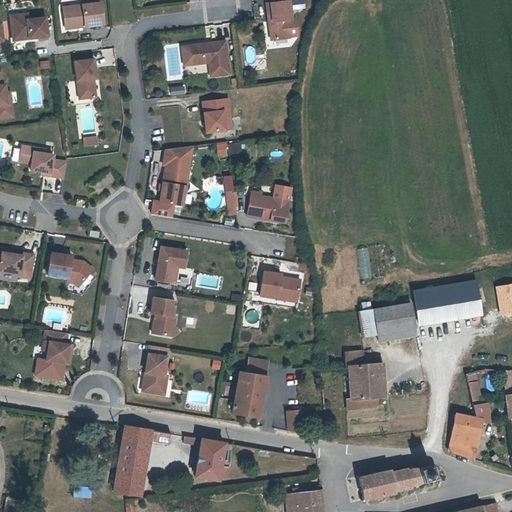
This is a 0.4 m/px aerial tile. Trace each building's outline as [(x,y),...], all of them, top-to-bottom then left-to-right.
[(273,25),(274,38),(289,36),(287,19),(291,18),(288,0),(281,0),(270,2),(272,19),(268,20),(269,26),(273,25)] [(70,17),(71,27),(103,23),(101,2),(99,2),(83,4),(63,6),(65,18),(70,17)] [(20,20),(12,21),(14,39),(39,36),(39,39),(48,37),(45,16),(29,19),(28,13),(19,14),(20,20)] [(211,74),(229,72),(225,40),(183,45),(186,64),(209,61),(211,74)] [(86,96),(95,95),(92,77),(95,77),(92,58),(74,61),(77,89),(85,88),(86,96)] [(48,60),(38,61),(39,69),(49,68),(48,60)] [(0,116),(12,114),(10,102),(6,102),(5,91),(4,83),(2,83),(0,69),(0,116)] [(85,88),(77,89),(78,97),(86,96),(85,88)] [(226,99),(202,102),(205,132),(224,129),(223,120),(229,119),(226,99)] [(83,146),(98,145),(97,135),(82,136),(83,146)] [(226,141),(216,142),(217,157),(227,156),(226,141)] [(228,153),(241,152),(240,142),(227,143),(228,153)] [(35,148),(35,147),(22,145),(19,161),(24,162),(32,163),(31,169),(50,172),(49,175),(63,177),(64,177),(65,164),(66,161),(52,159),(53,154),(49,154),(34,151),(35,148)] [(162,192),(160,204),(183,207),(191,148),(177,150),(174,168),(166,167),(162,187),(162,192)] [(177,150),(165,151),(163,167),(166,167),(174,168),(177,150)] [(265,197),(254,196),(251,221),(294,226),(297,204),(264,200),(265,197)] [(230,218),(237,218),(234,197),(227,197),(230,218)] [(4,248),(0,247),(0,268),(1,269),(1,270),(21,273),(21,276),(32,277),(35,254),(24,252),(24,255),(4,252),(4,248)] [(369,247),(357,248),(359,278),(370,277),(369,247)] [(189,255),(163,252),(159,284),(175,286),(177,270),(187,271),(189,255)] [(73,257),(52,253),(49,275),(69,279),(76,280),(82,284),(93,270),(84,262),(72,260),(73,257)] [(281,277),(264,274),(261,298),(277,300),(277,301),(286,302),(286,299),(288,298),(298,299),(300,282),(288,281),(287,282),(281,281),(281,277)] [(76,280),(69,279),(68,282),(74,283),(79,287),(82,284),(76,280)] [(478,284),(417,294),(422,324),(482,314),(478,284)] [(179,303),(157,300),(155,316),(159,317),(156,336),(172,338),(173,329),(175,327),(178,328),(179,319),(177,319),(179,303)] [(234,315),(236,306),(226,304),(225,313),(234,315)] [(418,330),(413,305),(362,314),(366,339),(418,330)] [(175,327),(173,329),(172,338),(176,339),(183,334),(178,328),(175,327)] [(67,334),(46,331),(44,342),(50,343),(47,360),(67,364),(70,345),(66,345),(67,334)] [(165,353),(166,349),(149,345),(148,350),(165,353)] [(366,353),(350,354),(351,368),(353,368),(355,399),(351,400),(351,411),(381,408),(381,398),(389,397),(387,365),(366,366),(366,353)] [(171,359),(153,356),(150,375),(154,376),(151,394),(170,397),(172,377),(169,377),(171,359)] [(273,361),(273,360),(253,357),(251,372),(244,371),(242,383),(242,385),(240,398),(237,413),(262,417),(265,417),(267,402),(269,390),(272,375),(271,375),(273,361)] [(212,359),(210,368),(219,370),(221,361),(212,359)] [(482,405),(475,375),(467,377),(474,406),(482,405)] [(482,405),(474,406),(477,421),(483,422),(491,421),(489,404),(482,405)] [(307,409),(292,410),(294,425),(294,431),(311,434),(309,418),(307,409)] [(449,454),(475,461),(483,422),(477,421),(455,418),(449,454)] [(172,449),(175,435),(167,433),(128,426),(115,491),(135,495),(146,444),(172,449)] [(225,470),(226,463),(229,443),(188,436),(187,443),(202,445),(201,451),(194,482),(219,487),(220,483),(228,485),(230,472),(225,470)] [(391,475),(365,478),(368,504),(396,500),(397,498),(414,496),(414,492),(434,489),(434,486),(439,484),(438,479),(433,480),(432,476),(412,479),(411,476),(392,479),(391,475)] [(320,511),(320,488),(284,492),(285,504),(277,505),(277,511),(320,511)] [(7,511),(13,511),(17,497),(10,496),(7,511)] [(17,497),(13,511),(24,511),(27,498),(17,497)] [(133,511),(133,501),(123,503),(123,511),(133,511)]
